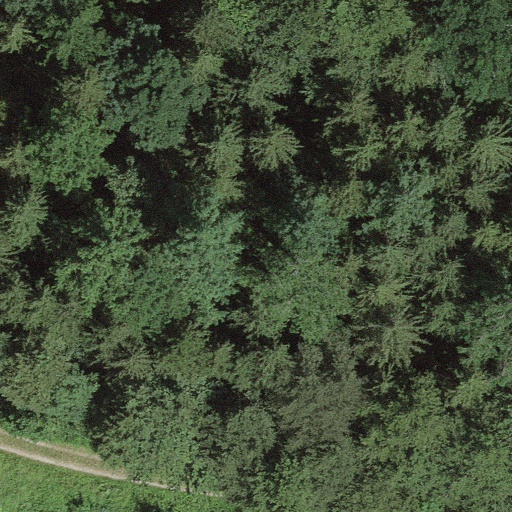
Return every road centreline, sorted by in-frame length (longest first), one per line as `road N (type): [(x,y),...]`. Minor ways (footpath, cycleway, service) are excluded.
road 1 (track): [(107,0),(350,87),(511,108)]
road 2 (track): [(343,511),(167,481),(0,436)]
